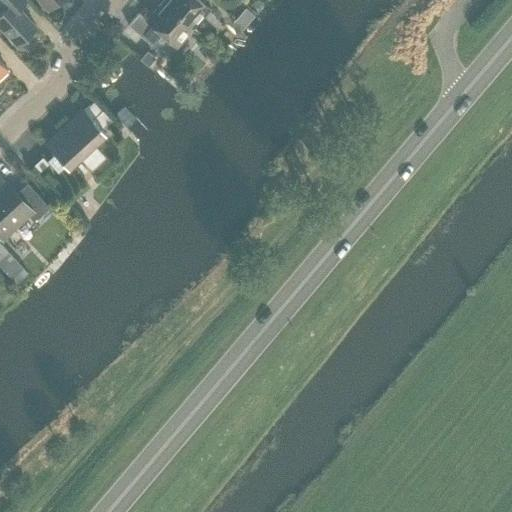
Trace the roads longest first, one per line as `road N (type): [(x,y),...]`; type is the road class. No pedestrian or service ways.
road 1 (trunk): [(107,511),(454,106)]
road 2 (residential): [(0,136),(54,81),(104,0)]
